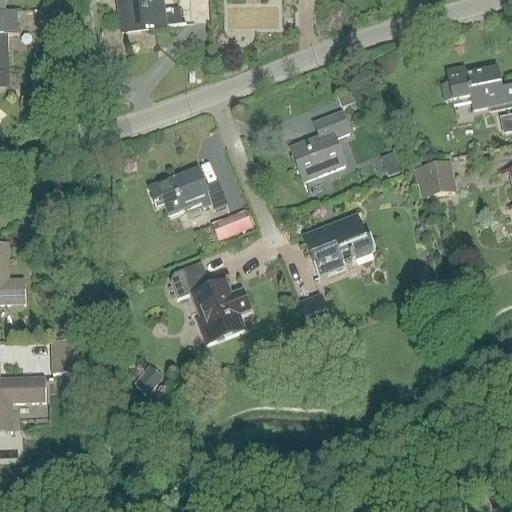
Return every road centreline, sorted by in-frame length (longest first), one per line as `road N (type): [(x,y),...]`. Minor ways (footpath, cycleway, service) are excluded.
road 1 (residential): [(214,96),(504,0)]
road 2 (residential): [(0,160),(214,96)]
road 3 (residential): [(214,96),(280,252)]
